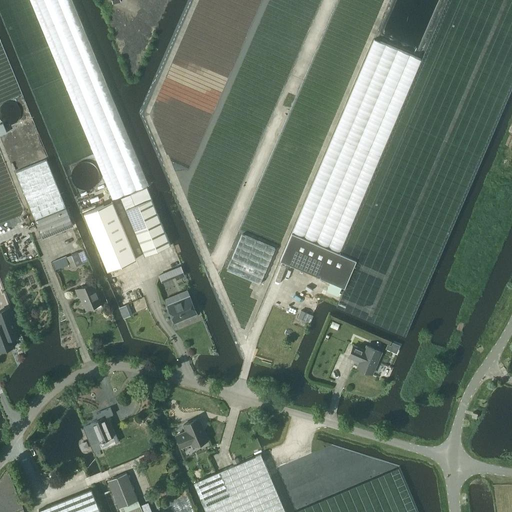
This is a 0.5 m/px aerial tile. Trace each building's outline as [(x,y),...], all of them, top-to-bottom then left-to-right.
[(375,40),(279,260),(344,288),(355,260),(338,253),(423,60),(375,40)] [(21,112),(21,111),(21,108),(19,104),(17,103),(15,102),(11,101),(10,101),(7,101),(6,102),(3,103),(2,105),(1,107),(0,109),(0,111),(1,115),(2,117),(3,118),(6,121),(9,122),(11,122),(13,122),(15,121),(18,119),(20,116),(21,114),(21,112)] [(16,171),(42,237),(72,225),(46,159),(16,171)] [(170,245),(151,199),(126,209),(145,255),(170,245)] [(112,201),(84,213),(108,271),(136,259),(112,201)] [(241,234),(233,253),(227,270),(259,284),(274,249),(241,234)] [(69,264),(71,268),(82,263),(81,263),(77,252),(66,256),(69,264)] [(180,266),(171,270),(174,276),(179,274),(180,277),(184,275),(180,266)] [(75,290),(78,297),(80,296),(86,309),(100,303),(92,283),(75,290)] [(332,285),(329,292),(338,296),(341,288),(332,285)] [(167,306),(174,322),(183,318),(182,316),(195,312),(188,297),(167,306)] [(126,305),(119,307),(124,319),(131,316),(126,305)] [(0,319),(1,324),(0,324),(0,351),(14,346),(11,338),(19,335),(9,307),(0,310),(0,319)] [(300,310),(297,317),(305,321),(308,313),(300,310)] [(332,321),(330,326),(337,329),(339,324),(332,321)] [(349,357),(360,361),(357,367),(372,373),(381,352),(366,346),(364,350),(354,346),(349,357)] [(84,427),(83,427),(83,428),(84,428),(91,444),(99,441),(99,442),(101,441),(102,442),(104,441),(103,440),(113,436),(110,430),(104,415),(107,414),(108,416),(113,414),(110,408),(95,414),(97,419),(91,422),(92,424),(84,427)] [(183,433),(176,436),(181,447),(191,443),(192,446),(208,440),(198,418),(183,424),(187,432),(183,434),(183,433)] [(194,482),(206,511),(285,511),(260,454),(194,482)] [(107,480),(119,508),(120,511),(152,511),(148,502),(140,505),(138,500),(137,501),(126,473),(107,480)] [(38,511),(100,511),(91,489),(38,510),(38,511)] [(171,490),(165,492),(168,499),(173,497),(171,490)]
